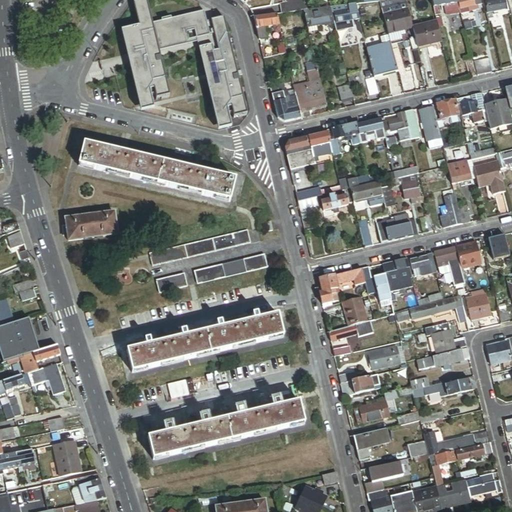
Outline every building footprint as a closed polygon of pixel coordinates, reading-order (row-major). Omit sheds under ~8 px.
[(128,60),(139,110),(148,108),(143,87),(147,87),(150,99),(167,96),(158,55),(198,46),(216,129),(230,126),(228,119),(246,115),(224,15),(207,18),(214,47),(208,48),(200,13),(151,24),(145,0),(138,0),(134,1),(139,25),(121,29),(128,60)] [(277,15),(303,12),(308,11),(300,0),(289,0),(287,4),(273,6),(274,15),(277,15)] [(406,0),(404,0),(380,3),(384,17),(409,11),(406,0)] [(474,0),(471,0),(459,2),(458,2),(459,4),(460,11),(466,10),(476,9),(474,0)] [(474,0),(476,9),(477,8),(483,8),(481,0),(474,0)] [(504,12),(502,0),(483,0),(486,15),(504,12)] [(460,11),(459,4),(446,6),(447,14),(461,12),(460,11)] [(359,20),(357,10),(343,13),(334,14),(336,25),(335,25),(337,35),(347,33),(345,23),(359,20)] [(409,11),(384,17),(389,35),(401,32),(413,29),(409,11)] [(332,15),(332,13),(317,16),(304,18),(307,28),(334,23),(332,15)] [(274,15),(254,17),(257,28),(265,27),(279,25),(277,15),(274,15)] [(463,22),(465,29),(472,27),(470,20),(463,22)] [(413,29),(418,49),(442,43),(437,23),(413,29)] [(265,27),(257,28),(259,39),(268,37),(265,27)] [(403,42),(401,32),(389,35),(391,45),(403,42)] [(337,35),(329,37),(331,45),(339,43),(337,35)] [(387,36),(380,38),(382,45),(389,43),(387,36)] [(286,53),(284,46),(278,47),(280,55),(286,53)] [(392,48),(369,54),(376,82),(399,76),(392,48)] [(417,66),(422,64),(418,49),(413,50),(417,66)] [(490,63),(482,64),(486,78),(493,76),(490,63)] [(486,78),(482,64),(475,66),(478,80),(486,78)] [(469,80),(477,78),(473,65),(466,67),(469,80)] [(309,112),(327,108),(317,66),(307,68),(310,83),(294,87),(295,91),(296,99),(299,108),(300,115),(302,114),(309,112)] [(370,98),(379,96),(376,82),(366,84),(370,98)] [(341,103),(354,99),(350,84),(337,87),(341,103)] [(296,99),(295,91),(288,93),(286,85),(271,88),(273,96),(284,94),(286,101),(296,99)] [(273,96),(275,104),(286,101),(284,94),(273,96)] [(485,108),(482,96),(469,99),(471,105),(477,103),(479,113),(483,112),(483,113),(486,112),(485,108)] [(469,99),(469,98),(457,101),(459,107),(460,107),(471,105),(469,99)] [(299,108),(296,99),(286,101),(288,111),(299,108)] [(275,104),(278,119),(285,123),(301,120),(301,119),(300,115),(299,108),(288,111),(286,101),(275,104)] [(459,107),(457,101),(437,106),(439,112),(457,108),(459,107)] [(511,128),(511,119),(508,102),(485,108),(486,112),(491,133),(511,128)] [(463,118),(472,115),(479,114),(479,113),(477,103),(471,105),(460,107),(463,118)] [(457,108),(439,112),(441,122),(460,117),(457,108)] [(442,142),(434,109),(421,112),(424,127),(425,133),(428,146),(442,142)] [(414,112),(405,114),(407,118),(407,121),(409,128),(412,141),(420,139),(414,112)] [(485,123),(483,113),(483,112),(479,113),(479,114),(472,115),(475,126),(485,123)] [(407,118),(400,120),(386,123),(388,133),(391,133),(409,128),(407,121),(407,118)] [(384,130),(382,121),(357,127),(359,135),(359,136),(367,134),(376,132),(384,130)] [(357,127),(357,124),(333,130),(333,133),(335,141),(337,140),(347,138),(352,137),(359,135),(357,127)] [(404,143),(412,141),(409,128),(391,133),(392,135),(399,134),(402,144),(404,143)] [(386,140),(384,130),(376,132),(378,142),(386,140)] [(335,141),(333,133),(328,134),(331,145),(334,157),(341,155),(337,140),(335,141)] [(331,145),(328,134),(309,139),(311,148),(311,149),(316,148),(331,145)] [(370,144),(367,134),(359,136),(362,146),(370,144)] [(307,139),(295,142),(298,151),(309,148),(307,139)] [(396,139),(386,141),(388,147),(398,145),(396,139)] [(289,143),(285,149),(286,153),(298,151),(295,142),(289,143)] [(230,203),(235,181),(85,144),(79,167),(230,203)] [(335,161),(334,157),(331,145),(316,148),(311,149),(315,166),(335,161)] [(315,166),(311,149),(311,148),(309,148),(298,151),(286,153),(291,172),(315,166)] [(459,158),(457,150),(444,153),(446,161),(459,158)] [(472,162),(496,157),(495,151),(471,157),(472,162)] [(511,152),(496,157),(498,164),(500,172),(505,170),(505,168),(511,166),(511,165),(511,152)] [(467,163),(459,165),(461,174),(469,172),(467,163)] [(500,172),(498,164),(474,170),(479,190),(491,187),(493,197),(505,194),(500,172)] [(459,165),(448,168),(451,180),(452,186),(471,182),(469,172),(461,174),(459,165)] [(451,180),(448,168),(419,174),(419,175),(422,187),(430,185),(446,181),(451,180)] [(419,175),(419,174),(418,169),(394,175),(395,180),(399,179),(415,175),(419,175)] [(395,180),(394,175),(375,179),(370,180),(371,183),(371,186),(380,184),(388,182),(395,180)] [(416,180),(415,175),(399,179),(400,184),(416,180)] [(400,184),(399,179),(395,180),(388,182),(390,187),(391,187),(391,188),(399,187),(398,184),(400,184)] [(352,191),(358,189),(356,181),(348,183),(348,180),(340,182),(341,187),(342,193),(351,191),(352,191)] [(420,196),(416,180),(400,184),(404,200),(411,199),(420,196)] [(448,189),(446,181),(430,185),(431,193),(448,189)] [(385,204),(381,190),(380,184),(371,186),(367,187),(358,189),(352,191),(355,203),(367,200),(369,208),(385,204)] [(430,185),(422,187),(424,196),(425,200),(433,198),(431,193),(430,185)] [(323,197),(342,193),(341,187),(321,192),(323,197)] [(390,188),(381,190),(385,204),(386,209),(394,207),(390,188)] [(321,189),(296,195),(298,203),(319,198),(321,198),(323,197),(321,192),(321,189)] [(354,204),(351,191),(342,193),(323,197),(321,198),(323,203),(347,197),(349,205),(354,204)] [(447,210),(457,208),(453,191),(443,194),(446,207),(447,210)] [(425,200),(424,196),(420,196),(411,199),(413,205),(425,202),(425,200)] [(349,207),(349,205),(347,197),(323,203),(325,213),(349,207)] [(321,207),(319,198),(298,203),(302,220),(316,217),(314,209),(321,207)] [(462,226),(471,224),(467,207),(458,210),(462,226)] [(451,229),(462,226),(458,210),(457,208),(447,210),(448,217),(451,229)] [(116,236),(114,214),(66,219),(68,242),(116,236)] [(389,244),(413,238),(409,223),(408,216),(394,219),(395,222),(386,224),(388,231),(386,231),(389,244)] [(444,231),(451,229),(448,217),(443,218),(441,219),(444,231)] [(424,235),(433,233),(429,218),(420,220),(424,235)] [(367,220),(358,222),(360,230),(369,228),(367,220)] [(413,238),(418,237),(414,221),(409,223),(413,238)] [(378,233),(386,231),(388,231),(386,224),(377,226),(378,233)] [(19,232),(17,225),(5,230),(8,237),(19,232)] [(369,228),(360,230),(365,249),(373,247),(369,228)] [(247,229),(149,253),(152,267),(250,243),(247,229)] [(381,245),(389,244),(386,231),(378,233),(381,245)] [(8,237),(7,237),(9,244),(22,240),(19,232),(8,237)] [(502,247),(499,238),(480,243),(482,252),(485,251),(488,251),(492,250),(502,247)] [(24,248),(22,240),(9,244),(11,252),(24,248)] [(482,266),(477,244),(476,244),(456,248),(462,271),(482,266)] [(447,263),(457,260),(454,249),(434,254),(437,265),(447,263)] [(485,251),(482,252),(486,268),(494,266),(492,256),(489,257),(486,258),(485,251)] [(22,263),(29,261),(26,253),(20,255),(22,263)] [(264,254),(193,272),(197,285),(267,268),(264,254)] [(435,266),(432,256),(410,261),(412,271),(413,271),(419,270),(435,266)] [(453,288),(465,286),(458,260),(457,260),(447,263),(448,266),(453,288)] [(410,269),(408,261),(402,262),(387,266),(389,274),(410,269)] [(387,266),(383,267),(386,276),(390,293),(400,291),(398,279),(411,276),(410,269),(389,274),(387,266)] [(437,274),(435,266),(419,270),(421,277),(421,278),(437,274)] [(371,279),(369,269),(362,270),(364,280),(371,279)] [(364,280),(362,270),(319,280),(322,293),(319,294),(322,306),(333,304),(331,296),(336,295),(335,290),(339,290),(338,285),(355,281),(356,288),(366,286),(364,280)] [(419,270),(413,271),(414,279),(421,277),(419,270)] [(184,274),(155,280),(158,294),(187,287),(184,274)] [(390,296),(390,293),(386,276),(375,279),(378,294),(379,298),(390,296)] [(371,280),(371,279),(364,280),(366,286),(368,296),(378,294),(375,279),(371,280)] [(13,288),(15,295),(32,290),(30,283),(13,288)] [(36,300),(33,291),(19,296),(21,304),(36,300)] [(430,305),(443,302),(442,295),(428,299),(430,305)] [(380,304),(392,301),(390,296),(379,298),(380,304)] [(485,298),(481,299),(472,301),(467,302),(472,324),(491,319),(485,298)] [(356,326),(367,323),(361,299),(342,304),(348,328),(356,326)] [(419,308),(427,306),(425,300),(417,302),(419,308)] [(455,310),(455,308),(453,302),(447,303),(449,312),(455,310)] [(449,312),(447,303),(418,310),(421,319),(449,312)] [(459,307),(455,308),(455,310),(459,325),(467,323),(463,306),(459,307)] [(421,319),(418,310),(411,312),(413,319),(413,321),(421,319)] [(506,311),(499,312),(502,324),(509,323),(506,311)] [(413,319),(411,312),(396,316),(398,323),(413,319)] [(284,335),(278,313),(126,351),(132,373),(284,335)] [(34,338),(28,322),(24,323),(29,340),(34,338)] [(367,323),(356,326),(359,336),(359,338),(374,334),(370,322),(367,323)] [(0,349),(29,340),(24,323),(0,330),(0,349)] [(438,355),(466,349),(464,339),(452,342),(448,325),(425,330),(427,339),(434,337),(438,355)] [(359,336),(356,326),(348,328),(329,334),(331,344),(359,336)] [(39,354),(34,338),(29,340),(0,349),(0,357),(3,366),(23,359),(39,354)] [(406,360),(402,343),(397,345),(402,361),(406,360)] [(511,362),(507,343),(487,347),(492,367),(511,362)] [(402,361),(397,345),(369,353),(374,369),(402,361)] [(335,358),(349,354),(347,347),(333,351),(335,358)] [(37,366),(60,358),(57,348),(39,354),(23,359),(29,377),(39,373),(37,366)] [(459,352),(462,361),(469,359),(467,350),(459,352)] [(448,365),(462,361),(459,352),(433,358),(436,368),(443,366),(448,365)] [(436,368),(433,358),(417,362),(419,372),(436,368)] [(511,364),(501,367),(502,373),(511,370),(511,364)] [(62,369),(29,380),(31,387),(32,390),(35,389),(49,384),(50,387),(54,386),(55,392),(57,398),(70,394),(62,369)] [(354,373),(339,377),(341,385),(351,383),(357,381),(354,373)] [(380,386),(377,376),(372,378),(373,380),(371,381),(373,388),(380,386)] [(29,380),(28,377),(22,379),(25,389),(31,387),(29,380)] [(372,378),(357,381),(351,383),(354,396),(365,393),(364,390),(373,388),(371,381),(373,380),(372,378)] [(477,390),(474,378),(469,379),(469,381),(472,392),(477,390)] [(25,389),(22,379),(3,385),(6,395),(25,389)] [(428,379),(412,383),(413,388),(414,392),(429,388),(430,388),(428,379)] [(472,392),(469,381),(445,387),(447,398),(472,392)] [(351,383),(341,385),(344,398),(354,396),(351,383)] [(430,388),(429,388),(431,396),(440,394),(439,388),(445,387),(444,384),(430,388)] [(447,398),(445,387),(439,388),(440,394),(441,399),(447,398)] [(414,392),(413,388),(397,391),(399,399),(414,395),(414,392)] [(429,388),(414,392),(414,395),(416,400),(431,396),(429,388)] [(399,399),(397,391),(385,394),(387,402),(399,399)] [(9,403),(11,409),(15,422),(22,419),(16,401),(9,403)] [(390,418),(387,402),(355,410),(359,425),(390,418)] [(2,405),(4,412),(11,409),(9,403),(2,405)] [(305,425),(299,403),(148,440),(154,462),(305,425)] [(8,425),(15,423),(15,422),(11,409),(4,412),(8,425)] [(420,418),(419,413),(400,418),(402,427),(421,422),(420,418)] [(443,413),(420,418),(421,422),(422,426),(445,420),(443,413)] [(64,429),(62,420),(49,423),(51,432),(64,429)] [(51,432),(49,423),(43,424),(45,434),(51,432)] [(20,440),(18,429),(11,431),(13,441),(20,440)] [(0,443),(13,441),(11,431),(0,433),(0,443)] [(386,431),(365,435),(365,436),(369,449),(389,444),(387,436),(386,431)] [(490,445),(488,433),(480,435),(483,446),(490,445)] [(434,434),(425,436),(426,442),(429,455),(430,459),(435,457),(456,453),(467,450),(465,440),(437,447),(434,434)] [(464,439),(465,440),(467,450),(483,446),(480,435),(464,439)] [(365,436),(354,439),(359,462),(371,459),(369,449),(365,436)] [(429,455),(426,442),(409,446),(412,459),(429,455)] [(81,474),(74,443),(54,447),(61,479),(81,474)] [(11,456),(8,444),(0,446),(3,458),(8,457),(11,456)] [(491,451),(490,445),(483,446),(485,453),(491,451)] [(456,453),(458,463),(485,457),(485,453),(483,446),(467,450),(456,453)] [(456,453),(435,457),(438,468),(458,463),(456,453)] [(412,459),(404,461),(405,466),(430,460),(430,459),(429,455),(412,459)] [(34,457),(26,459),(18,460),(20,470),(23,469),(36,467),(34,457)] [(435,457),(430,459),(430,460),(433,471),(438,470),(438,468),(435,457)] [(20,470),(18,460),(15,461),(9,462),(2,464),(4,473),(8,473),(20,470)] [(398,464),(392,466),(394,475),(401,474),(398,464)] [(394,475),(392,466),(370,471),(373,483),(395,478),(394,475)] [(438,470),(433,471),(437,488),(442,487),(438,470)] [(336,473),(323,477),(325,486),(338,483),(336,473)] [(100,480),(99,475),(77,479),(80,487),(100,480)] [(494,481),(493,475),(481,478),(481,480),(467,483),(471,498),(486,495),(492,494),(497,493),(494,481)] [(107,500),(100,480),(80,487),(86,504),(97,502),(107,500)] [(471,498),(467,483),(467,481),(451,485),(453,492),(447,493),(445,486),(442,487),(437,488),(442,506),(442,508),(451,506),(450,505),(454,504),(454,505),(471,501),(471,498)] [(497,481),(494,481),(497,493),(498,495),(502,494),(500,483),(498,483),(497,481)] [(299,482),(284,486),(292,490),(298,488),(299,482)] [(53,485),(43,487),(45,493),(54,491),(53,485)] [(315,494),(316,492),(318,489),(309,485),(306,490),(315,494)] [(43,487),(43,486),(27,490),(27,491),(29,501),(40,499),(46,498),(45,493),(43,487)] [(284,486),(281,493),(288,497),(292,490),(284,486)] [(74,489),(72,492),(77,506),(80,505),(86,504),(80,487),(74,489)] [(442,506),(437,488),(413,494),(417,511),(442,506)] [(301,500),(321,510),(327,500),(322,497),(323,495),(316,492),(315,494),(306,490),(301,500)] [(376,493),(367,495),(369,502),(371,502),(373,511),(393,511),(391,499),(389,490),(376,493)] [(29,501),(27,491),(8,495),(11,508),(30,505),(29,501)] [(8,495),(8,494),(5,494),(0,495),(0,511),(11,511),(11,508),(8,495)] [(416,511),(417,511),(413,494),(391,499),(393,511),(416,511)] [(187,508),(192,501),(188,499),(184,506),(187,508)] [(266,511),(264,499),(216,509),(216,511),(266,511)] [(37,511),(47,511),(48,511),(46,500),(40,502),(36,502),(37,511)] [(320,511),(321,510),(301,500),(296,511),(298,511),(320,511)] [(98,507),(97,502),(86,504),(80,505),(81,511),(98,507)]
